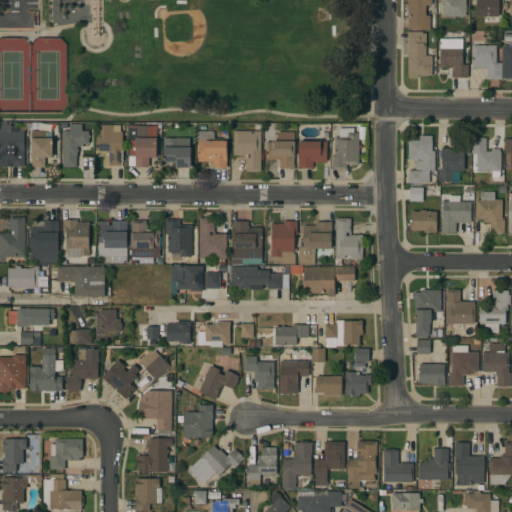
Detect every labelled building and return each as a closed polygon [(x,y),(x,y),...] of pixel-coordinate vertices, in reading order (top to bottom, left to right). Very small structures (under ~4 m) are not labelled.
[(407,0),(431,0),(431,5),(425,5),(425,15),(429,15),(429,27),(433,27),(433,30),(420,30),(420,29),(407,29),(407,0)] [(456,16),(441,16),(441,13),(436,13),(436,0),(465,0),(465,19),(456,20),(456,16)] [(498,0),(498,16),(499,16),(499,19),(498,19),(498,23),(486,23),(486,16),(476,16),(476,15),(470,15),(471,5),(476,5),(476,0),(498,0)] [(407,32),(422,32),(422,33),(425,33),(425,56),(431,56),(431,76),(417,76),(417,78),(408,78),(408,75),(407,75),(407,32)] [(462,39),(462,65),(468,65),(468,78),(451,78),(451,75),(454,75),(454,66),(449,66),(449,68),(437,68),(437,65),(439,65),(440,39),(462,39)] [(501,79),(486,79),(486,68),(471,68),(471,45),(496,45),(496,63),(501,63),(501,79)] [(511,46),(511,78),(502,78),(503,46),(511,46)] [(60,123),(69,123),(69,125),(81,125),(81,131),(89,131),(88,144),(82,144),(82,146),(77,146),(77,149),(78,149),(78,152),(77,152),(77,155),(76,155),(76,167),(61,167),(61,132),(60,132),(60,123)] [(24,167),(9,167),(9,166),(0,166),(0,124),(10,124),(10,131),(24,131),(24,167)] [(95,125),(120,125),(120,132),(122,132),(122,167),(103,167),(103,156),(95,156),(95,125)] [(128,126),(156,126),(156,158),(148,158),(148,167),(134,167),(134,166),(128,166),(128,126)] [(358,162),(358,165),(349,165),(349,167),(346,167),(346,170),(331,170),(331,165),(331,155),(334,155),(334,137),(338,137),(338,128),(353,128),(353,133),(358,133),(358,162)] [(31,131),(45,131),(45,132),(52,132),(52,157),(44,157),(44,167),(31,167),(31,131)] [(260,131),(260,171),(245,171),(245,155),(233,155),(233,131),(260,131)] [(214,132),(214,139),(223,139),(223,141),(227,141),(226,168),(211,168),(211,162),(198,162),(198,141),(196,141),(196,132),(214,132)] [(273,132),(293,132),(293,164),(294,164),(294,168),(279,168),(279,160),(265,159),(265,142),(267,142),(267,136),(273,136),(273,132)] [(431,136),(431,151),(434,151),(434,172),(429,172),(429,183),(422,183),(408,184),(408,170),(414,170),(414,161),(422,161),(422,160),(408,160),(408,140),(419,140),(419,136),(431,136)] [(511,137),(504,137),(503,153),(509,153),(509,171),(511,170),(511,137)] [(176,138),(176,139),(190,139),(190,168),(175,168),(175,162),(162,162),(162,147),(163,147),(163,138),(176,138)] [(463,153),(463,171),(458,171),(458,182),(451,183),(451,181),(439,181),(439,170),(441,170),(441,149),(451,149),(451,152),(457,152),(457,139),(469,138),(470,153),(463,153)] [(485,152),(491,152),(491,149),(499,149),(499,152),(500,152),(500,170),(502,170),(502,181),(492,181),(492,171),(476,171),(476,169),(473,169),(473,165),(476,165),(476,154),(471,154),(471,138),(485,138),(485,152)] [(320,142),(320,141),(326,141),(326,162),(312,162),(312,168),(298,168),(298,141),(320,142)] [(422,187),(422,201),(409,201),(409,187),(422,187)] [(501,218),(504,218),(504,233),(490,233),(490,222),(482,222),(482,219),(475,219),(475,199),(480,199),(480,191),(494,191),(494,199),(501,199),(501,218)] [(470,222),(455,222),(455,233),(441,233),(441,223),(439,223),(439,209),(442,209),(442,201),(448,201),(448,195),(459,196),(459,201),(471,201),(470,222)] [(436,233),(423,233),(423,230),(410,230),(410,211),(419,211),(419,210),(426,210),(426,211),(436,211),(436,233)] [(24,258),(0,258),(0,233),(9,233),(9,231),(0,231),(0,219),(9,219),(9,216),(24,217),(24,258)] [(198,218),(213,218),(213,234),(226,234),(226,258),(207,258),(207,263),(200,263),(200,258),(198,258),(198,218)] [(335,218),(350,218),(350,235),(362,235),(362,259),(335,259),(335,218)] [(88,250),(89,250),(88,256),(87,256),(78,255),(78,258),(67,257),(67,251),(65,251),(65,233),(62,233),(63,219),(77,219),(77,222),(89,222),(88,250)] [(180,257),(180,252),(167,252),(167,234),(165,234),(165,223),(164,223),(164,220),(179,219),(179,224),(192,224),(192,233),(191,233),(191,257),(180,257)] [(29,263),(30,247),(28,247),(28,237),(30,237),(30,221),(43,221),(43,220),(58,220),(58,263),(29,263)] [(126,263),(103,263),(103,257),(97,257),(98,225),(111,225),(111,220),(127,220),(126,263)] [(156,257),(156,260),(147,260),(147,257),(131,257),(131,248),(130,248),(130,220),(146,220),(146,224),(159,224),(159,257),(156,257)] [(248,221),(248,227),(261,227),(261,264),(241,264),(241,265),(231,264),(231,258),(232,258),(233,221),(248,221)] [(283,223),(283,221),(297,221),(296,234),(293,234),(293,254),(295,254),(295,264),(279,264),(279,257),(271,257),(271,223),(283,223)] [(315,225),(315,221),(331,221),(331,249),(314,249),(314,265),(301,265),(301,264),(298,264),(298,246),(302,246),(302,225),(315,225)] [(7,268),(14,268),(14,266),(21,266),(21,268),(30,268),(30,266),(39,266),(39,276),(37,276),(37,286),(34,287),(15,287),(15,289),(11,289),(11,287),(7,287),(7,268)] [(104,267),(104,297),(84,297),(84,296),(74,296),(74,282),(70,282),(70,281),(57,281),(57,266),(104,267)] [(202,291),(189,291),(189,289),(176,289),(176,294),(171,294),(171,267),(183,267),(183,266),(202,266),(202,291)] [(226,266),(226,272),(226,288),(204,288),(204,272),(206,272),(206,266),(226,266)] [(257,266),(257,270),(269,270),(269,274),(282,274),(282,289),(267,289),(267,285),(262,285),(262,290),(249,290),(249,288),(239,288),(239,286),(231,286),(231,270),(231,266),(257,266)] [(290,275),(290,266),(302,266),(302,275),(290,275)] [(354,267),(354,281),(334,281),(334,296),(326,296),(326,293),(311,293),(310,294),(306,294),(305,293),(303,293),(303,267),(354,267)] [(440,290),(440,311),(430,311),(429,332),(433,332),(433,337),(428,337),(428,338),(416,338),(416,335),(415,335),(415,323),(414,323),(414,299),(411,299),(412,292),(421,292),(421,289),(440,290)] [(460,301),(461,301),(474,301),(474,324),(448,324),(448,322),(445,322),(445,303),(446,303),(446,290),(449,290),(449,289),(455,289),(455,290),(459,290),(460,301)] [(508,290),(508,295),(510,295),(510,304),(507,304),(507,310),(505,310),(505,324),(498,324),(498,333),(484,333),(484,324),(479,324),(479,304),(492,304),(492,290),(508,290)] [(26,325),(26,327),(16,327),(16,324),(7,324),(8,311),(16,311),(16,308),(49,308),(49,325),(26,325)] [(115,309),(115,319),(120,319),(120,323),(122,323),(122,328),(120,328),(120,332),(105,332),(105,334),(95,335),(95,313),(98,313),(98,310),(115,309)] [(335,325),(335,320),(361,320),(361,330),(362,330),(362,335),(359,335),(359,345),(343,345),(343,346),(336,346),(336,338),(335,338),(335,347),(325,347),(325,338),(325,325),(335,325)] [(165,324),(172,324),(172,323),(175,323),(175,322),(189,322),(189,340),(190,340),(190,344),(182,344),(182,345),(170,345),(170,341),(165,341),(165,324)] [(229,322),(229,344),(222,344),(222,347),(210,347),(210,345),(197,345),(197,332),(204,332),(204,325),(212,325),(212,324),(215,324),(215,322),(229,322)] [(253,324),(253,337),(240,337),(240,323),(253,324)] [(307,338),(296,338),(296,345),(295,345),(294,346),(291,346),(291,345),(274,345),(274,326),(278,326),(278,327),(281,327),(281,326),(284,326),(284,327),(291,327),(291,324),(297,324),(297,325),(308,325),(307,338)] [(158,326),(158,339),(146,340),(145,327),(158,326)] [(90,330),(90,343),(84,344),(84,345),(77,345),(77,341),(70,341),(70,331),(76,331),(76,330),(90,330)] [(33,332),(32,344),(20,344),(20,332),(33,332)] [(430,340),(429,354),(416,354),(416,339),(430,340)] [(496,386),(496,375),(495,375),(495,372),(482,371),(482,366),(483,366),(483,358),(482,358),(482,352),(483,352),(483,342),(489,342),(489,343),(504,343),(504,346),(509,346),(509,354),(508,354),(508,373),(511,373),(511,376),(511,386),(510,386),(496,386)] [(477,372),(470,372),(470,375),(463,375),(463,386),(448,386),(448,372),(450,372),(451,352),(452,352),(452,345),(467,346),(467,352),(478,352),(477,372)] [(55,348),(55,360),(63,360),(63,371),(54,371),(54,377),(61,377),(61,388),(63,388),(63,391),(29,391),(29,366),(40,366),(40,369),(41,369),(41,348),(55,348)] [(219,356),(219,348),(230,348),(230,356),(219,356)] [(312,348),(324,348),(324,362),(311,362),(312,348)] [(368,349),(368,362),(367,362),(367,363),(364,363),(364,362),(354,362),(355,348),(368,349)] [(97,349),(98,378),(80,379),(81,390),(77,390),(77,391),(70,391),(70,390),(66,390),(66,376),(72,376),(72,360),(78,360),(78,349),(97,349)] [(154,351),(159,355),(169,365),(154,379),(144,369),(145,368),(140,363),(154,351)] [(0,358),(13,358),(13,355),(24,355),(24,389),(14,389),(14,391),(10,391),(10,392),(0,392),(0,358)] [(256,356),(256,362),(274,362),(273,389),(255,389),(255,387),(256,387),(256,382),(253,382),(253,372),(243,371),(243,356),(256,356)] [(117,359),(125,366),(123,369),(127,372),(133,364),(139,369),(135,374),(137,376),(130,384),(135,388),(126,399),(115,390),(118,388),(114,384),(112,387),(101,378),(117,359)] [(308,361),(308,377),(298,376),(298,394),(292,394),(292,395),(282,395),(282,394),(279,394),(279,381),(280,361),(308,361)] [(444,364),(443,381),(444,381),(444,386),(431,385),(431,384),(418,383),(418,364),(444,364)] [(210,365),(220,370),(218,373),(223,376),(226,370),(239,376),(233,389),(222,384),(215,400),(198,392),(210,365)] [(345,372),(359,372),(359,375),(365,375),(371,375),(371,385),(367,385),(367,393),(359,393),(359,396),(354,396),(354,395),(352,395),(352,396),(349,396),(349,395),(347,395),(347,396),(345,396),(345,372)] [(342,376),(341,395),(323,395),(323,393),(314,393),(314,387),(315,387),(315,376),(342,376)] [(172,391),(171,430),(170,430),(170,431),(175,431),(175,435),(157,434),(157,429),(155,429),(155,419),(146,418),(146,416),(143,416),(143,418),(139,418),(139,400),(149,400),(150,390),(172,391)] [(212,405),(212,421),(212,437),(183,437),(183,412),(198,412),(198,405),(212,405)] [(25,439),(25,433),(37,433),(38,473),(15,474),(15,472),(2,472),(1,453),(3,452),(2,439),(25,439)] [(82,439),(82,457),(81,457),(81,461),(65,460),(65,469),(49,469),(49,456),(50,456),(50,444),(55,444),(55,438),(82,439)] [(172,438),(172,447),(166,447),(166,449),(168,449),(168,452),(166,452),(166,462),(168,462),(168,472),(149,472),(149,473),(140,473),(140,469),(136,469),(136,455),(147,455),(147,446),(149,446),(149,438),(172,438)] [(295,488),(282,488),(282,459),(293,459),(293,449),(295,449),(295,444),(294,444),(294,442),(299,442),(299,440),(308,441),(308,442),(313,443),(312,445),(312,444),(312,455),(311,455),(311,476),(302,476),(302,475),(295,475),(295,488)] [(373,441),(373,442),(376,442),(376,455),(375,455),(375,468),(376,468),(376,474),(374,474),(374,480),(359,480),(359,486),(358,486),(358,488),(348,488),(348,487),(347,487),(347,474),(346,474),(346,459),(357,459),(357,441),(373,441)] [(344,469),(327,469),(327,488),(314,487),(314,475),(313,475),(313,459),(324,459),(324,455),(324,442),(344,442),(344,469)] [(469,442),(469,456),(483,456),(483,474),(472,474),(472,485),(456,485),(456,474),(454,474),(454,442),(469,442)] [(490,485),(490,475),(489,475),(489,458),(500,458),(500,454),(504,454),(504,443),(509,443),(509,442),(511,442),(511,475),(510,475),(505,483),(505,485),(490,485)] [(188,470),(213,445),(218,451),(219,449),(226,456),(234,448),(244,458),(234,468),(230,464),(218,475),(215,472),(202,484),(188,470)] [(247,465),(258,465),(258,456),(261,456),(261,447),(276,447),(276,474),(260,474),(260,485),(247,485),(247,465)] [(418,480),(418,462),(427,462),(427,459),(433,459),(433,448),(447,448),(447,463),(450,463),(450,472),(447,472),(447,480),(418,480)] [(383,482),(383,450),(387,450),(387,449),(394,449),(394,450),(397,450),(397,463),(412,463),(412,482),(383,482)] [(63,474),(63,480),(65,480),(65,491),(81,490),(81,496),(83,496),(83,506),(81,506),(81,510),(79,510),(79,509),(43,509),(43,492),(42,492),(42,479),(49,479),(49,474),(63,474)] [(26,478),(26,488),(23,488),(23,503),(16,503),(16,510),(2,510),(2,497),(2,478),(26,478)] [(135,511),(135,478),(159,478),(159,488),(161,488),(161,503),(149,503),(149,511),(135,511)] [(273,489),(282,497),(281,498),(290,507),(285,511),(258,511),(263,507),(267,510),(272,505),(269,502),(270,490),(273,489)] [(465,493),(473,493),(473,490),(480,490),(480,493),(489,493),(489,500),(498,500),(498,511),(476,511),(476,509),(466,509),(466,505),(465,505),(465,493)] [(205,491),(206,504),(193,504),(193,491),(205,491)] [(341,491),(341,507),(330,507),(330,511),(301,511),(297,510),(297,491),(341,491)] [(419,493),(419,499),(422,499),(422,503),(419,503),(419,510),(391,510),(391,493),(419,493)] [(239,498),(239,505),(235,505),(235,508),(232,508),(232,511),(207,511),(210,511),(210,501),(215,501),(215,500),(220,500),(220,501),(222,501),(222,499),(239,498)] [(341,511),(348,500),(370,511),(341,511)]
